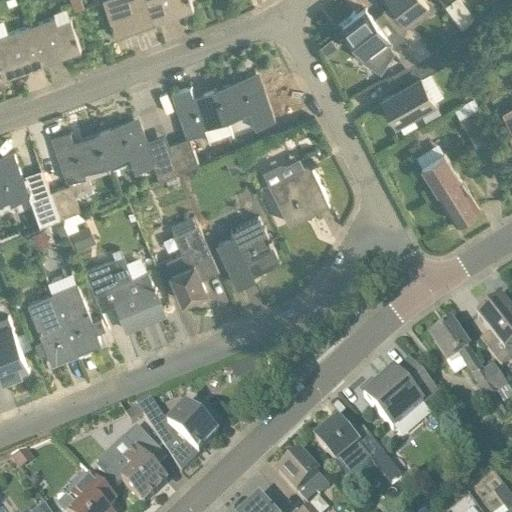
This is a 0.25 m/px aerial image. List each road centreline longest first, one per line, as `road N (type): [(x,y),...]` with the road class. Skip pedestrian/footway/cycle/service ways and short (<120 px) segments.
road 1 (residential): [(0,435),(284,318),(394,229)]
road 2 (tertiary): [(184,511),(427,290)]
road 3 (residential): [(0,122),(277,16)]
road 4 (residential): [(394,229),(277,16)]
